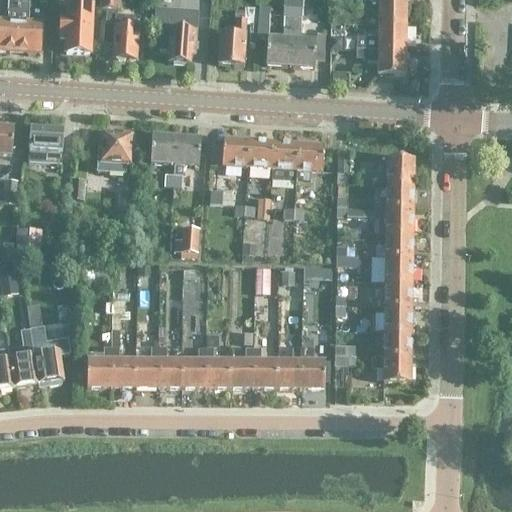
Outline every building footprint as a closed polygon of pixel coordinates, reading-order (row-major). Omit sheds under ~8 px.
[(0,53),(16,54),(19,0),(8,0),(7,23),(0,22),(0,53)] [(42,25),(28,24),(29,16),(29,0),(19,0),(16,54),(40,56),(42,25)] [(136,63),(139,25),(140,19),(116,18),(116,12),(120,12),(120,0),(100,0),(100,11),(106,11),(104,45),(114,45),(113,62),(136,63)] [(369,13),(369,4),(357,4),(357,12),(369,13)] [(379,4),(369,4),(369,13),(379,13),(379,29),(406,29),(406,5),(379,4)] [(67,41),(66,57),(90,58),(92,9),(69,8),(68,23),(61,23),(60,41),(67,41)] [(195,58),(196,33),(194,33),(196,14),(184,13),(183,32),(171,32),(169,66),(190,67),(191,58),(195,58)] [(266,69),(290,71),(293,21),(284,20),(282,41),(268,40),(266,69)] [(314,72),(316,44),(300,43),(301,33),(300,33),(301,21),(293,21),(290,71),(314,72)] [(245,39),(246,22),(236,22),(234,38),(220,37),(218,69),(243,70),(246,39),(245,39)] [(409,28),(409,42),(428,42),(428,27),(409,28)] [(379,29),(378,53),(405,54),(406,29),(379,29)] [(346,53),(356,53),(368,53),(368,44),(346,44),(346,53)] [(405,79),(405,54),(378,53),(368,53),(356,53),(356,62),(378,62),(378,79),(405,79)] [(0,159),(12,160),(13,131),(0,130),(0,159)] [(30,132),(28,166),(61,168),(63,134),(30,132)] [(127,169),(130,169),(132,139),(103,137),(102,151),(99,151),(97,175),(126,177),(127,169)] [(174,169),(176,141),(152,139),(150,167),(174,169)] [(200,143),(176,141),(174,169),(199,170),(200,143)] [(222,171),(247,172),(249,144),(224,142),(222,171)] [(274,146),(249,144),(247,172),(272,174),(274,146)] [(298,147),(274,146),(272,174),(273,174),(272,183),(295,185),(295,175),(296,175),(298,147)] [(311,176),(322,177),(324,149),(298,147),(296,175),(297,175),(296,187),(310,188),(311,176)] [(338,178),(347,179),(349,178),(349,161),(338,160),(338,178)] [(387,162),(386,188),(413,188),(414,162),(387,162)] [(173,191),(174,179),(165,178),(164,191),(173,191)] [(347,179),(338,178),(337,187),(346,187),(347,179)] [(174,179),(173,191),(182,192),(183,179),(174,179)] [(83,183),(70,182),(68,203),(81,204),(83,183)] [(16,208),(18,184),(4,183),(2,207),(16,208)] [(386,212),(413,213),(413,188),(386,188),(386,212)] [(130,192),(118,191),(117,216),(129,217),(130,192)] [(336,211),(347,212),(347,201),(337,201),(336,211)] [(244,220),(245,210),(235,209),(234,219),(244,220)] [(245,210),(244,220),(254,221),(255,211),(245,210)] [(347,212),(336,211),(336,222),(347,222),(374,222),(374,214),(347,213),(347,212)] [(374,213),(374,214),(374,222),(386,227),(385,237),(413,237),(413,213),(386,212),(374,213)] [(293,224),(294,214),(284,213),(282,238),(293,239),(294,224),(293,224)] [(293,224),(294,224),(304,224),(304,214),(294,214),(293,224)] [(16,258),(41,259),(42,234),(17,232),(16,258)] [(175,256),(197,257),(199,233),(183,232),(182,244),(175,244),(175,256)] [(385,262),(412,262),(413,237),(385,237),(385,262)] [(336,261),(346,261),(346,251),(336,251),(336,261)] [(293,252),(292,266),(305,267),(306,252),(293,252)] [(357,261),(346,261),(336,261),(336,271),(357,272),(357,261)] [(385,286),(412,287),(412,262),(385,262),(385,286)] [(14,293),(12,276),(11,269),(0,271),(0,277),(3,295),(14,293)] [(269,298),(270,274),(256,274),(255,298),(269,298)] [(384,311),(412,311),(412,287),(385,286),(384,311)] [(335,310),(345,310),(345,300),(335,300),(335,310)] [(29,309),(32,327),(42,325),(39,307),(29,309)] [(345,310),(335,310),(335,320),(345,321),(345,310)] [(384,336),(411,336),(412,311),(384,311),(384,336)] [(198,363),(182,363),(182,392),(205,392),(206,339),(207,339),(208,324),(198,324),(198,363)] [(41,331),(30,333),(32,351),(33,351),(34,360),(38,388),(48,386),(48,390),(61,388),(60,384),(63,384),(59,357),(69,355),(67,343),(44,347),(41,331)] [(34,360),(33,351),(32,351),(30,333),(20,334),(23,350),(8,352),(13,391),(38,388),(34,360)] [(384,336),(384,361),(411,361),(411,336),(384,336)] [(219,339),(207,339),(206,339),(205,392),(229,393),(229,363),(214,363),(214,351),(219,351),(219,339)] [(352,351),(335,350),(335,360),(336,360),(352,360),(352,351)] [(135,392),(158,392),(159,351),(151,351),(151,363),(135,363),(135,392)] [(182,392),(182,363),(166,363),(167,351),(159,351),(158,392),(182,392)] [(245,364),(229,363),(229,393),(253,393),(253,351),(245,351),(245,364)] [(261,351),(253,351),(253,393),(276,393),(276,364),(261,364),(261,351)] [(293,351),(293,364),(276,364),(276,393),(300,393),(300,351),(293,351)] [(324,393),(324,364),(308,364),(309,351),(300,351),(300,393),(324,393)] [(0,393),(13,391),(8,352),(0,353),(0,393)] [(87,392),(111,392),(112,352),(103,352),(104,363),(87,363),(87,392)] [(135,392),(135,363),(119,363),(119,352),(112,352),(111,392),(135,392)] [(353,360),(352,360),(336,360),(336,370),(353,370),(353,360)] [(411,361),(384,361),(372,361),(372,373),(383,373),(383,386),(410,386),(411,361)]
